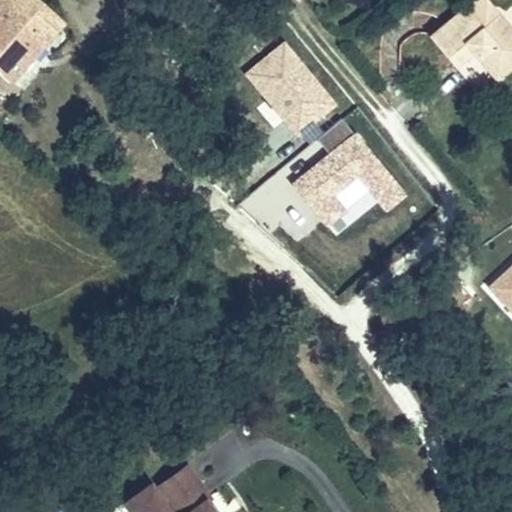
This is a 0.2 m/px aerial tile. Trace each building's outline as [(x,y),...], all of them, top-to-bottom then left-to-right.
[(24,18),(4,0),(0,0),(0,73),(8,81),(61,24),(39,3),(24,18)] [(4,0),(24,18),(39,3),(35,0),(4,0)] [(453,67),(468,53),(473,50),(479,56),(474,60),(494,83),(511,67),(511,31),(496,13),(481,26),(466,9),(429,40),(453,67)] [(473,50),(468,53),(474,60),(479,56),(473,50)] [(511,266),(489,287),(511,311),(511,266)] [(210,511),(200,499),(203,497),(175,463),(123,503),(130,511),(210,511)]
